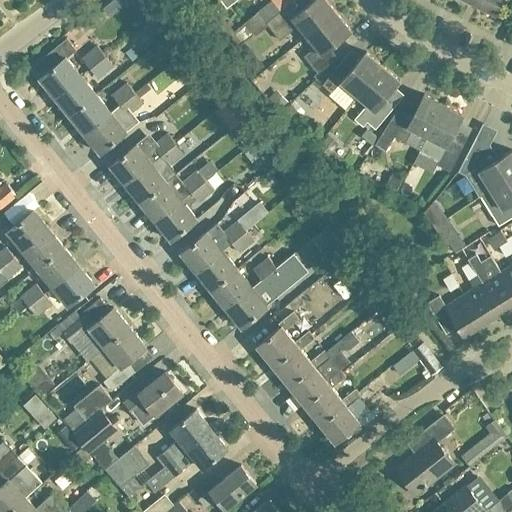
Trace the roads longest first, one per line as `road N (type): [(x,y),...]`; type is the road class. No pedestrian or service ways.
road 1 (residential): [(312,484),(0,99)]
road 2 (residential): [(312,484),(451,371),(489,367),(511,352)]
road 3 (residential): [(511,87),(410,34),(373,0)]
